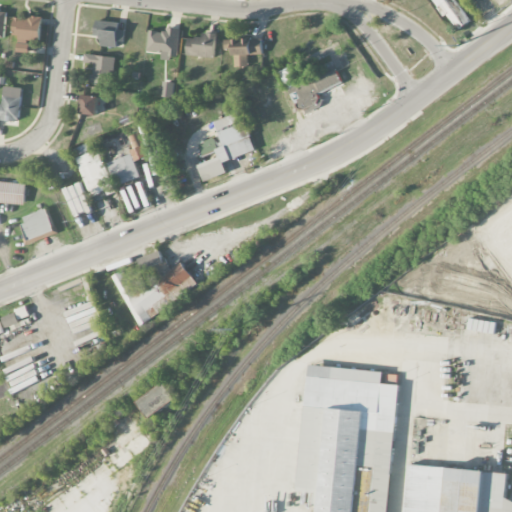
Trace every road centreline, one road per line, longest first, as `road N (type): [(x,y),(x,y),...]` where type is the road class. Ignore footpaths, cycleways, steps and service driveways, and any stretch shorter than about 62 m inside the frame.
road 1 (secondary): [(0,290),(350,145),(511,28)]
road 2 (residential): [(0,154),(31,144),(49,123),(66,0)]
road 3 (residential): [(158,0),(234,8),(314,0)]
road 4 (residential): [(453,73),(397,18),(335,0)]
road 5 (residential): [(335,0),(369,29),(417,99)]
